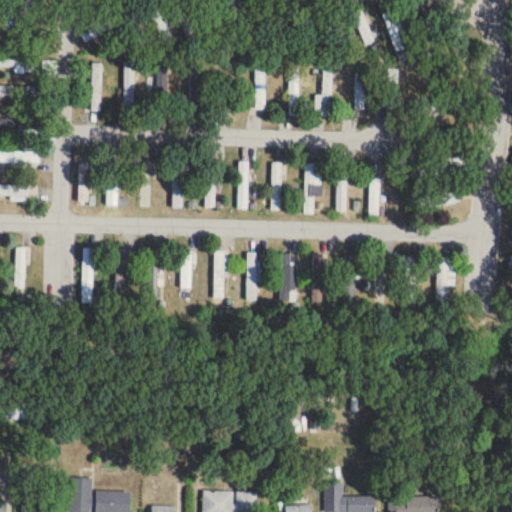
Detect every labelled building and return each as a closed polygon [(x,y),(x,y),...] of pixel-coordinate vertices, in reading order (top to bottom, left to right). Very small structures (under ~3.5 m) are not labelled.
[(1,0),(1,29),(10,29),(10,0),(1,0)] [(20,0),(20,34),(30,34),(29,0),(20,0)] [(37,0),(37,38),(45,38),(45,0),(37,0)] [(151,0),(145,3),(166,44),(174,40),(153,0),(151,0)] [(235,0),(228,4),(248,44),(256,40),(236,0),(235,0)] [(172,6),(189,42),(197,38),(180,2),(172,6)] [(291,7),(306,47),(314,44),(299,4),(291,7)] [(374,40),(361,8),(352,11),(365,44),(374,40)] [(383,12),(395,51),(406,48),(393,9),(383,12)] [(81,32),(85,41),(119,24),(115,15),(81,32)] [(414,20),(429,55),(440,50),(426,15),(414,20)] [(448,28),(454,59),(465,57),(459,26),(448,28)] [(40,56),(0,55),(0,66),(31,67),(31,66),(40,66),(40,56)] [(167,58),(156,58),(156,111),(167,111),(167,58)] [(56,60),(44,60),(44,77),(56,77),(56,60)] [(133,61),(124,61),(124,111),(133,111),(133,61)] [(265,61),(255,61),(255,114),(265,114),(265,61)] [(101,63),(91,63),(91,110),(101,110),(101,63)] [(190,66),(190,113),(200,113),(200,66),(190,66)] [(222,113),(233,113),(233,66),(222,66),(222,113)] [(387,108),(397,108),(397,67),(387,67),(387,108)] [(298,68),(288,68),(289,115),(299,115),(298,68)] [(355,108),(365,108),(365,68),(355,68),(355,108)] [(316,95),(316,115),(332,115),(332,69),(322,69),(322,95),(316,95)] [(0,96),(40,96),(40,86),(0,85),(0,96)] [(430,103),(433,114),(468,104),(465,93),(430,103)] [(37,119),(0,118),(0,128),(20,129),(20,135),(37,135),(37,119)] [(426,135),(429,144),(470,131),(467,122),(426,135)] [(55,125),(40,125),(40,141),(55,141),(55,125)] [(23,167),(39,167),(39,152),(0,152),(0,161),(23,162),(23,167)] [(466,167),(462,154),(418,166),(421,179),(466,167)] [(141,207),(151,207),(151,159),(141,159),(141,207)] [(173,208),(183,208),(183,160),(173,160),(173,208)] [(205,208),(215,208),(215,160),(205,160),(205,208)] [(107,205),(118,205),(118,162),(107,162),(107,205)] [(238,162),(238,209),(248,209),(248,162),(238,162)] [(271,210),(282,210),(282,162),(271,162),(271,210)] [(322,197),(322,170),(316,170),(316,163),(305,163),(305,213),(315,213),(315,197),(322,197)] [(88,164),(78,164),(78,201),(88,201),(88,164)] [(347,165),(336,165),(336,211),(347,211),(347,165)] [(379,178),(369,178),(369,216),(379,216),(379,178)] [(11,201),(28,201),(28,185),(0,185),(0,195),(11,196),(11,201)] [(53,187),(39,187),(39,198),(53,198),(53,187)] [(425,196),(429,209),(461,200),(458,187),(425,196)] [(15,287),(25,288),(25,247),(15,247),(15,287)] [(82,248),(82,302),(94,302),(94,248),(82,248)] [(126,249),(116,249),(116,285),(126,285),(126,249)] [(158,249),(148,249),(147,298),(157,298),(158,249)] [(192,250),(181,250),(181,289),(192,289),(192,250)] [(214,299),(225,299),(225,250),(214,250),(214,299)] [(247,301),(259,301),(259,252),(247,252),(247,301)] [(280,254),(280,301),(295,301),(295,263),(289,263),(289,254),(280,254)] [(322,255),(312,255),(312,302),(322,302),(322,255)] [(345,255),(345,307),(355,307),(355,255),(345,255)] [(374,255),(374,303),(386,303),(386,255),(374,255)] [(415,256),(405,256),(405,303),(415,303),(415,256)] [(447,257),(436,257),(436,305),(447,305),(447,257)] [(0,418),(26,419),(26,401),(0,401),(0,418)] [(69,474),(68,510),(107,511),(127,511),(128,489),(94,487),(93,487),(90,487),(91,475),(69,474)] [(343,482),(326,482),(325,511),(374,511),(374,496),(343,495),(343,482)] [(257,491),(203,490),(202,511),(232,511),(233,510),(257,511),(257,491)] [(438,511),(438,495),(406,495),(406,501),(388,501),(388,511),(438,511)] [(23,511),(51,511),(51,503),(23,502),(23,511)]
